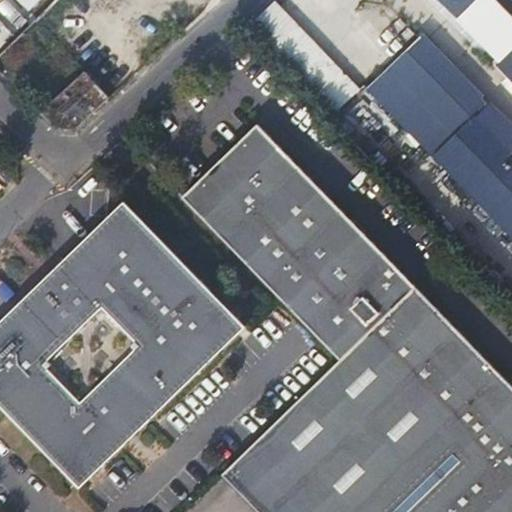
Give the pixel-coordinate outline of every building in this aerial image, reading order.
[(17,0),(29,11),(40,0),(17,0)] [(275,0),(249,24),(333,114),(359,90),(275,0)] [(478,0),(461,18),(511,69),(511,21),(490,0),(478,0)] [(405,51),(506,155),(511,148),(511,128),(421,36),(405,51)] [(371,85),(471,188),(511,230),(511,160),(506,155),(405,51),(391,66),(371,85)] [(80,77),(41,111),(59,127),(72,129),(108,97),(73,60),(61,72),(67,78),(75,72),(80,77)] [(184,195),(339,356),(413,283),(256,124),(184,195)] [(114,211),(0,321),(0,410),(63,476),(91,478),(237,340),(236,317),(137,212),(114,211)] [(343,361),(226,475),(261,511),(511,511),(511,383),(413,283),(339,356),(343,361)]
